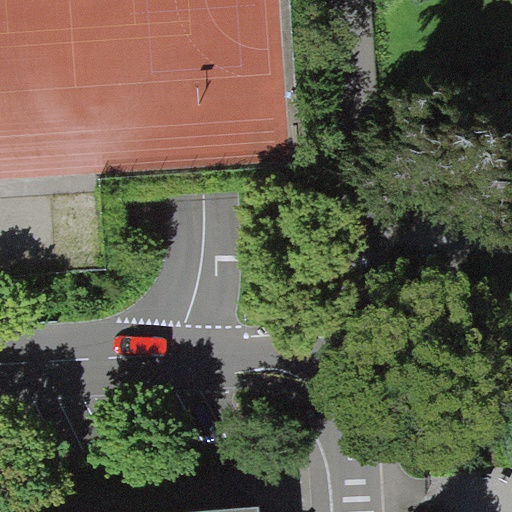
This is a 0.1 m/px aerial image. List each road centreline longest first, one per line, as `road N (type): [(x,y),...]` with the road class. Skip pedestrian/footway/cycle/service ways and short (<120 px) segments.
road 1 (residential): [(0,362),(302,359),(352,373),(361,511)]
road 2 (unknown): [(0,26),(5,88),(22,127),(52,148),(105,164),(199,179)]
road 3 (unknown): [(199,179),(196,0)]
